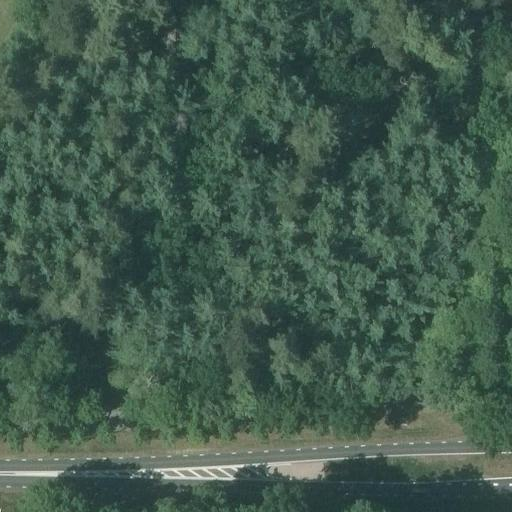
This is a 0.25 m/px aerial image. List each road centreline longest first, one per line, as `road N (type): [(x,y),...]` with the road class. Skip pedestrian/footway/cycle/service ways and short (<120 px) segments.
road 1 (unclassified): [(0,423),(511,395)]
road 2 (primary): [(511,446),(107,475)]
road 3 (primary): [(107,475),(511,496)]
